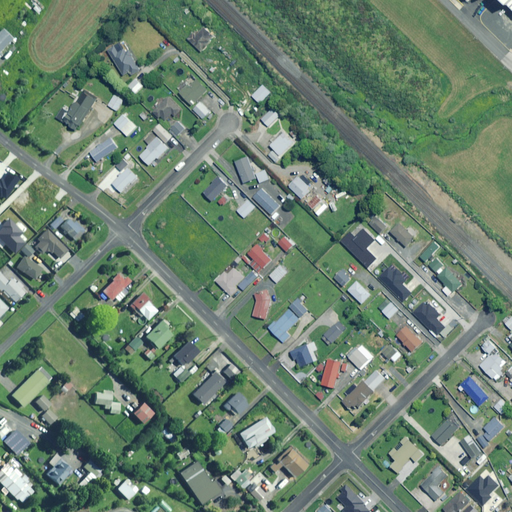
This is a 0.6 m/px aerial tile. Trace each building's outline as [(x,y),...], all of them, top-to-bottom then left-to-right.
[(511,0),(501,0),(511,10),(511,0)] [(215,39),(205,28),(196,36),(193,32),(187,38),(201,52),(215,39)] [(0,51),(12,39),(1,29),(0,29),(0,51)] [(118,53),(114,46),(108,50),(124,76),(130,72),(132,75),(140,71),(129,51),(126,53),(124,49),(118,53)] [(143,86),(135,79),(130,86),(137,93),(143,86)] [(192,89),(188,85),(180,93),(192,105),(208,90),(199,82),(192,89)] [(270,92),(262,84),(251,95),(259,102),(270,92)] [(499,99),(493,88),(485,92),(491,103),(499,99)] [(98,98),(86,89),(81,96),(82,97),(64,122),(76,130),(98,98)] [(123,101),(115,95),(108,105),(117,111),(123,101)] [(182,110),(169,97),(153,113),(159,118),(161,116),(165,121),(173,114),(175,116),(182,110)] [(210,111),(201,102),(193,110),(203,119),(210,111)] [(280,116),(273,108),(261,119),(268,127),(280,116)] [(131,121),(123,115),(115,124),(122,131),(131,121)] [(184,128),(178,122),(170,130),(177,137),(184,128)] [(173,136),(161,123),(153,130),(166,143),(173,136)] [(294,143),(281,130),(268,143),(274,150),(269,155),(275,162),(294,143)] [(118,148),(112,138),(91,152),(98,162),(118,148)] [(169,148),(159,138),(140,156),(149,165),(157,158),(158,159),(169,148)] [(237,162),(242,174),(242,175),(241,176),(244,184),(257,179),(248,157),(237,162)] [(139,178),(129,168),(121,176),(112,168),(105,175),(122,193),(132,183),(133,184),(139,178)] [(270,179),(266,170),(256,174),(260,183),(270,179)] [(228,186),(219,177),(204,193),(213,202),(228,186)] [(312,189),(299,177),(290,187),(302,199),(312,189)] [(280,206),(262,189),(254,197),(272,215),(280,206)] [(313,210),(322,200),(317,195),(308,205),(313,210)] [(256,207),(248,200),(237,211),(245,218),(256,207)] [(335,222),(323,210),(318,215),(330,227),(335,222)] [(386,227),(376,216),(372,220),(370,218),(367,221),(380,234),(386,227)] [(61,221),(57,217),(49,225),(53,229),(61,221)] [(72,224),(67,219),(59,226),(74,240),(83,231),(74,222),(72,224)] [(415,238),(399,222),(390,231),(406,247),(415,238)] [(67,251),(45,229),(36,239),(38,242),(33,247),(40,255),(45,250),(48,253),(50,251),(58,260),(67,251)] [(270,238),(264,233),(259,238),(265,244),(270,238)] [(289,241),(285,236),(278,243),(288,253),(296,244),(291,239),(289,241)] [(32,252),(25,244),(19,250),(26,258),(32,252)] [(255,270),(258,274),(272,260),(257,244),(243,257),(255,270)] [(41,269),(22,256),(15,267),(34,280),(41,269)] [(462,284),(437,258),(430,265),(439,275),(438,276),(447,286),(443,290),(449,297),(462,284)] [(288,272),(281,265),(270,276),(277,283),(288,272)] [(402,274),(398,269),(394,272),(389,267),(380,275),(403,300),(410,294),(402,285),(406,281),(402,276),(402,274)] [(244,278),(234,268),(228,274),(226,272),(216,281),(231,296),(238,289),(235,286),(244,278)] [(351,279),(342,270),(335,278),(343,286),(351,279)] [(7,282),(0,275),(0,289),(13,303),(23,293),(19,289),(21,286),(16,282),(14,284),(10,279),(7,282)] [(122,281),(116,275),(101,292),(110,300),(113,297),(117,301),(126,292),(122,289),(129,281),(125,278),(122,281)] [(372,295),(358,281),(349,290),(363,304),(372,295)] [(270,301),(268,291),(257,294),(258,299),(253,316),(265,319),(270,301)] [(146,300),(140,294),(128,306),(134,311),(135,309),(146,320),(155,311),(145,301),(146,300)] [(399,310),(387,299),(379,307),(390,319),(399,310)] [(308,310),(297,300),(290,306),(300,317),(308,310)] [(426,308),(423,304),(414,312),(437,337),(446,329),(436,319),(441,315),(430,304),(426,308)] [(85,315),(76,306),(69,314),(77,322),(85,315)] [(295,324),(285,314),(270,328),(283,343),(291,336),(287,332),(295,324)] [(511,330),(511,316),(509,319),(507,317),(503,321),(511,330)] [(171,328),(163,319),(144,337),(156,349),(170,335),(166,332),(171,328)] [(346,329),(337,320),(321,338),(330,346),(346,329)] [(422,343),(406,325),(402,329),(403,330),(397,335),(413,352),(422,343)] [(141,344),(135,337),(124,349),(130,355),(141,344)] [(497,347),(489,340),(482,348),(490,355),(497,347)] [(198,352),(187,341),(172,357),(181,365),(184,362),(185,364),(198,352)] [(398,351),(390,344),(382,353),(384,355),(383,356),(386,360),(387,359),(389,361),(398,351)] [(314,362),(307,345),(291,353),(294,360),(297,359),(301,368),(314,362)] [(375,358),(362,345),(349,358),(362,370),(375,358)] [(153,356),(145,349),(142,353),(149,360),(153,356)] [(497,354),(495,356),(493,353),(480,366),(495,381),(505,372),(500,365),(504,361),(497,354)] [(341,363),(328,360),(322,385),(335,388),(341,363)] [(237,372),(227,363),(220,370),(230,380),(237,372)] [(324,367),(321,364),(316,370),(319,373),(321,371),(322,372),(324,369),(323,368),(324,367)] [(188,374),(181,366),(172,374),(179,382),(188,374)] [(41,368),(37,372),(35,370),(10,395),(22,407),(47,383),(45,380),(49,376),(41,368)] [(359,408),(386,379),(376,370),(365,382),(362,379),(342,402),(350,409),(353,406),(355,408),(357,405),(359,408)] [(217,378),(213,373),(191,395),(201,405),(224,382),(219,377),(217,378)] [(489,399),(470,376),(460,384),(479,407),(489,399)] [(110,391),(102,390),(102,393),(95,393),(94,404),(104,405),(104,408),(109,409),(108,413),(117,414),(118,403),(109,403),(110,391)] [(227,411),(228,410),(233,415),(236,413),(237,414),(248,404),(236,392),(222,406),(227,411)] [(49,404),(41,395),(33,403),(42,411),(49,404)] [(509,407),(502,400),(494,407),(502,414),(509,407)] [(152,413),(142,403),(131,413),(141,424),(152,413)] [(57,418),(47,409),(40,417),(50,426),(57,418)] [(462,424),(454,413),(448,419),(447,419),(431,434),(441,445),(458,429),(458,428),(462,424)] [(273,432),(263,417),(237,434),(246,448),(252,445),(254,447),(266,439),(265,437),(273,432)] [(483,435),(489,442),(504,427),(495,417),(484,428),(487,432),(483,435)] [(231,425),(225,419),(215,429),(221,435),(231,425)] [(176,438),(167,428),(162,433),(171,443),(176,438)] [(489,445),(482,435),(477,438),(484,448),(489,445)] [(480,452),(469,436),(461,441),(472,458),(480,452)] [(425,454),(407,437),(401,442),(395,448),(390,454),(397,461),(391,466),(397,473),(412,458),(417,462),(425,454)] [(221,453),(217,448),(213,452),(216,456),(221,453)] [(271,475),(281,466),(293,478),(306,465),(292,450),(291,451),(288,448),(276,460),(266,470),(271,475)] [(481,465),(487,458),(483,454),(477,462),(481,465)] [(70,469),(54,455),(40,470),(57,484),(70,469)] [(84,490),(94,477),(95,478),(102,469),(89,459),(82,467),(87,472),(77,485),(84,490)] [(209,482),(195,461),(178,473),(200,505),(220,491),(212,480),(209,482)] [(6,464),(0,469),(0,483),(16,500),(17,498),(22,503),(33,491),(29,487),(32,484),(15,468),(13,471),(6,464)] [(448,475),(439,466),(436,469),(429,476),(420,485),(435,501),(444,493),(438,486),(448,475)] [(240,473),(236,469),(229,477),(241,490),(249,482),(247,480),(251,476),(244,469),(240,473)] [(137,492),(126,479),(116,489),(126,500),(130,496),(131,497),(137,492)] [(264,495),(253,483),(248,488),(251,491),(249,493),(257,502),(264,495)] [(489,496),(482,488),(475,495),(482,503),(489,496)] [(459,511),(470,501),(460,491),(443,509),(446,511),(459,511)]
